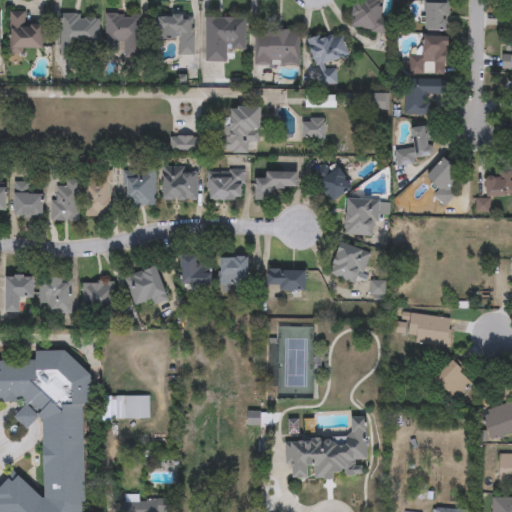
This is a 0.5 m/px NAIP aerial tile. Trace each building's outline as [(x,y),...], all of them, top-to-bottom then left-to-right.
[(383,0),(383,19),(392,19),(392,31),(352,30),(352,0),(383,0)] [(425,3),(448,3),(448,30),(425,30),(425,3)] [(43,49),(10,49),(10,13),(25,13),(25,24),(43,24),(43,49)] [(60,56),(60,15),(98,15),(98,56),(60,56)] [(123,59),(123,46),(106,46),(106,15),(140,15),(140,59),(123,59)] [(193,16),(193,55),(178,56),(178,40),(156,40),(156,17),(193,16)] [(245,51),(227,50),(226,62),(205,62),(206,17),(245,17),(245,51)] [(297,67),(254,66),(255,30),(298,31),(297,67)] [(307,41),(341,32),(348,58),(314,67),(307,41)] [(408,56),(423,56),(423,37),(447,38),(447,75),(408,75),(408,56)] [(334,85),(319,85),(319,71),(334,71),(334,85)] [(447,95),(424,95),(424,114),(404,114),(404,80),(448,80),(447,95)] [(223,153),(223,118),(231,118),(231,108),(262,109),(261,143),(248,143),(248,153),(223,153)] [(324,140),(302,140),(302,118),(324,118),(324,140)] [(414,126),(433,126),(432,157),(413,157),(414,126)] [(198,153),(171,153),(171,139),(198,139),(198,153)] [(451,190),(455,195),(443,206),(433,195),(439,189),(427,176),(445,159),(463,178),(451,190)] [(337,167),(353,185),(335,201),(312,175),(324,164),(331,172),(337,167)] [(511,168),(511,196),(485,196),(485,174),(497,174),(497,168),(511,168)] [(208,171),(243,171),(243,201),(208,201),(208,171)] [(87,217),(87,172),(109,172),(109,217),(87,217)] [(298,172),(298,189),(269,189),(269,201),(256,201),(256,180),(266,180),(266,172),(298,172)] [(154,206),(125,206),(125,173),(155,174),(154,206)] [(197,173),(197,201),(163,201),(163,173),(197,173)] [(77,221),(52,221),(52,186),(63,186),(63,179),(77,179),(77,221)] [(14,183),(29,183),(29,195),(42,195),(42,217),(14,217),(14,183)] [(346,236),(347,197),(376,198),(375,237),(346,236)] [(329,275),(340,244),(369,254),(358,285),(329,275)] [(211,285),(181,285),(181,256),(197,256),(197,269),(211,269),(211,285)] [(231,294),(220,294),(220,258),(249,258),(249,285),(231,285),(231,294)] [(167,300),(136,310),(125,277),(157,268),(167,300)] [(306,271),(306,292),(267,292),(267,271),(306,271)] [(34,277),(34,299),(21,299),(21,313),(6,313),(6,277),(34,277)] [(39,313),(40,278),(72,279),(71,314),(39,313)] [(115,283),(115,318),(82,318),(82,283),(115,283)] [(447,346),(400,341),(403,314),(450,319),(447,346)] [(0,401),(20,401),(23,404),(12,417),(25,429),(37,417),(41,420),(44,497),(41,498),(10,470),(0,480),(0,511),(82,511),(84,507),(80,404),(89,403),(88,374),(63,350),(34,351),(34,360),(0,360),(0,401)] [(455,401),(435,379),(453,362),(474,383),(455,401)] [(103,420),(103,397),(149,397),(149,420),(103,420)] [(511,401),(511,433),(491,440),(481,412),(511,401)] [(287,439),(349,440),(349,419),(365,419),(365,461),(358,461),(358,479),(294,479),(294,465),(287,464),(287,439)] [(511,455),(511,481),(499,481),(499,455),(511,455)] [(124,511),(124,498),(170,498),(170,511),(124,511)] [(511,511),(491,511),(491,498),(511,498),(511,511)]
